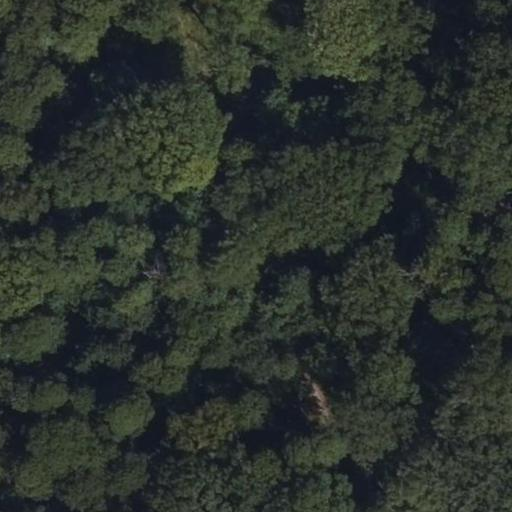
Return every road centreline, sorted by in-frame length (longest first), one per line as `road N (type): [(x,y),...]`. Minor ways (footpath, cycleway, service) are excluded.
road 1 (track): [(439,0),(0,261)]
road 2 (track): [(409,511),(349,450),(214,204),(263,104)]
